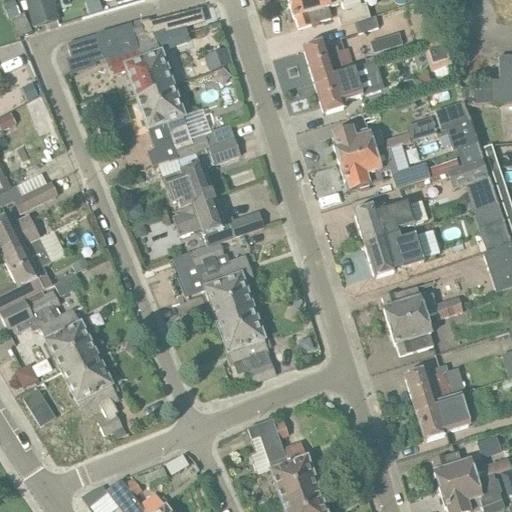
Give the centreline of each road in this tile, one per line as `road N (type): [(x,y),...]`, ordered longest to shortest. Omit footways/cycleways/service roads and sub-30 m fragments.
road 1 (residential): [(195,432),(49,72),(57,36),(195,0)]
road 2 (residential): [(347,370),(231,0)]
road 3 (residential): [(195,432),(347,370)]
road 4 (residential): [(49,498),(77,477),(195,432)]
road 5 (residential): [(391,511),(347,370)]
